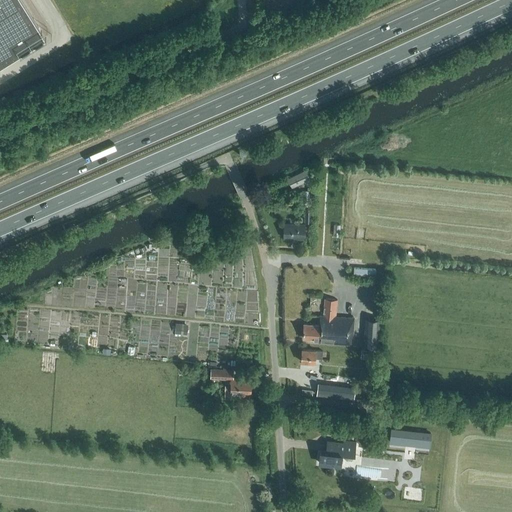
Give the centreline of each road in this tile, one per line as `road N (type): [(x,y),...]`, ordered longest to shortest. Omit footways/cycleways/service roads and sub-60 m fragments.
road 1 (motorway): [(0,231),(511,1)]
road 2 (motorway): [(454,0),(0,203)]
road 3 (unclassified): [(284,511),(271,290),(245,201)]
